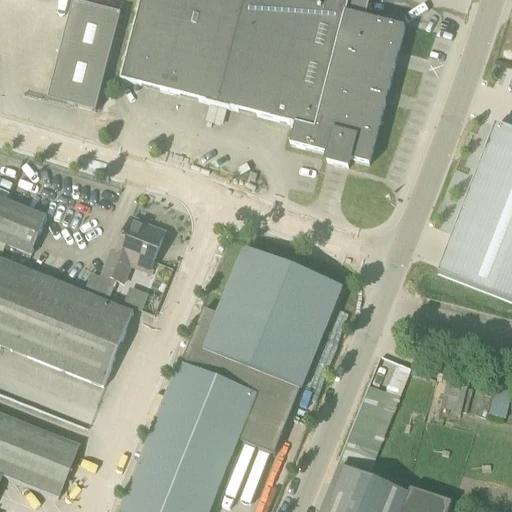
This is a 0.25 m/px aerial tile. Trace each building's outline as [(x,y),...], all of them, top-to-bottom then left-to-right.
[(370,168),(405,31),(347,16),(350,0),(142,0),(121,84),(207,106),(230,112),(295,128),(290,148),(329,158),(328,164),(327,164),(327,165),(349,171),(349,169),(348,169),(350,163),(370,168)] [(49,102),(68,107),(96,114),(121,16),(73,4),(48,102),(49,102)] [(511,134),(496,128),(438,277),(511,305),(511,134)] [(0,245),(31,258),(47,220),(0,201),(0,245)] [(114,254),(102,280),(104,281),(98,295),(109,300),(116,283),(123,286),(132,264),(151,272),(165,236),(131,223),(117,255),(114,254)] [(209,511),(237,443),(275,458),(300,393),(302,394),(343,291),(244,251),(218,317),(204,312),(182,367),(180,366),(121,511),(209,511)] [(0,349),(104,390),(133,315),(0,263),(0,349)] [(130,290),(125,307),(143,312),(148,295),(130,290)] [(383,360),(365,405),(392,416),(410,371),(383,360)] [(449,380),(441,411),(454,415),(453,417),(460,418),(461,415),(468,416),(474,393),(466,391),(468,385),(449,380)] [(0,417),(0,478),(1,479),(57,502),(78,449),(0,417)] [(449,511),(452,505),(399,488),(394,500),(338,478),(324,511),(449,511)]
